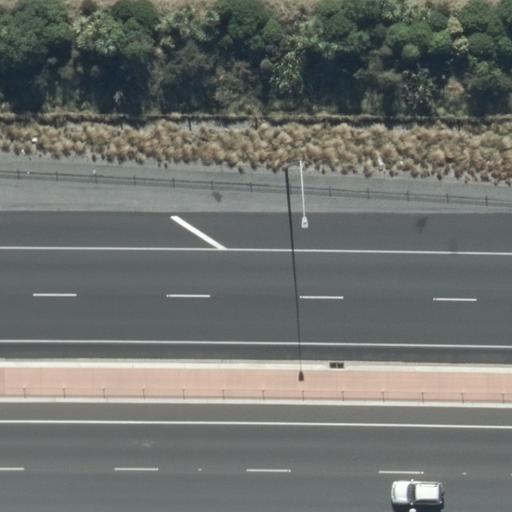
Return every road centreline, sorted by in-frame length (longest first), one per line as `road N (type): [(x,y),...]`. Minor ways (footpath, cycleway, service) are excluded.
road 1 (motorway): [(0,289),(511,302)]
road 2 (motorway): [(511,484),(0,477)]
